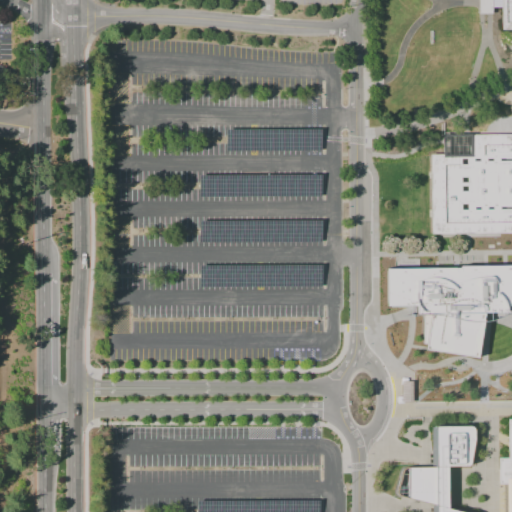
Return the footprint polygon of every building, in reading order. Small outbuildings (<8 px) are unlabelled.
[(511,0),(511,29),(500,30),(499,0),(511,0)] [(467,135),(507,135),(511,134),(511,233),(430,236),(429,155),(467,155),(467,135)] [(511,303),(511,371),(484,372),(483,304),(511,303)] [(477,304),(477,372),(407,373),(406,305),(477,304)] [(507,421),(511,420),(511,511),(506,511),(506,486),(498,486),(498,460),(508,459),(507,421)] [(430,427),(468,426),(472,431),(468,464),(464,468),(445,468),(446,509),(457,511),(431,511),(431,506),(398,498),(395,494),(400,472),(403,469),(431,468),(430,427)]
